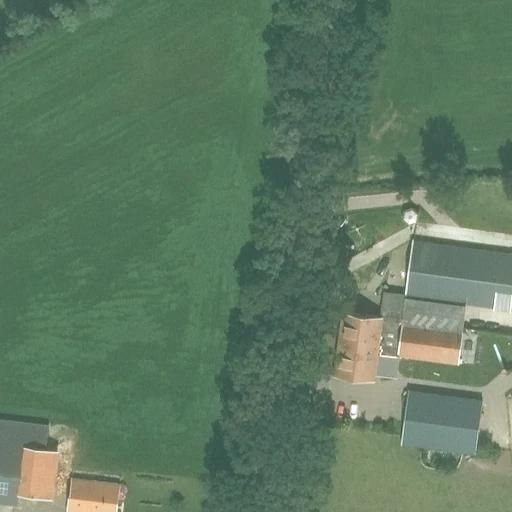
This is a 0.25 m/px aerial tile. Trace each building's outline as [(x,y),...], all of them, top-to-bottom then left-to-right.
[(409,253),(412,239),(388,235),(385,249),(409,253)] [(511,310),(511,253),(414,241),(406,296),(511,310)] [(456,364),(461,327),(343,312),(334,375),(373,381),(379,339),(400,341),(398,356),(456,364)] [(475,454),(482,402),(409,392),(403,437),(402,444),(475,454)] [(0,503),(17,506),(19,494),(38,497),(40,481),(41,481),(48,426),(0,419),(0,503)] [(68,511),(115,511),(120,484),(70,477),(66,511),(68,511)]
